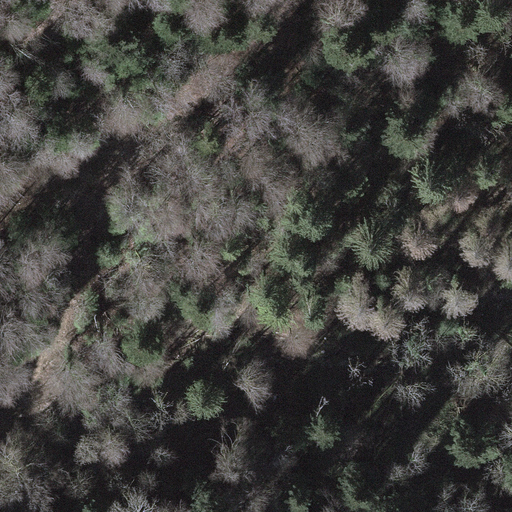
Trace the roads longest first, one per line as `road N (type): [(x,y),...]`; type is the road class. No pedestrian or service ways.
road 1 (track): [(0,403),(58,321),(90,218),(137,133)]
road 2 (track): [(137,133),(215,77),(283,0)]
road 3 (track): [(137,133),(0,204)]
